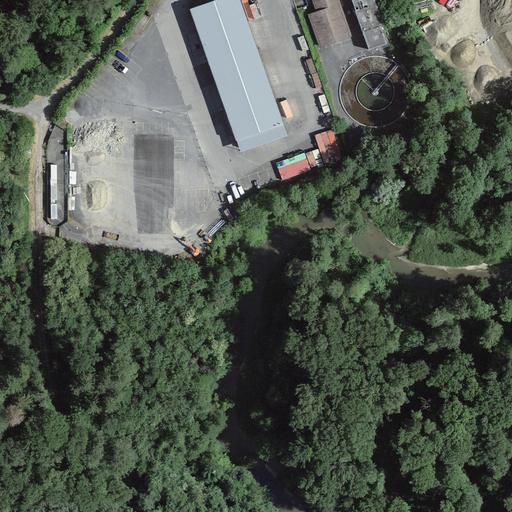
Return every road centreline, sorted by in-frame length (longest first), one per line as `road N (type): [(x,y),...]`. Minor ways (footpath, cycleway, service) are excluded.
road 1 (track): [(50,106),(38,189),(38,273),(73,511)]
road 2 (unknown): [(228,173),(218,215),(182,242),(146,244),(126,225),(116,114),(180,34)]
road 3 (unclassified): [(50,106),(137,0)]
